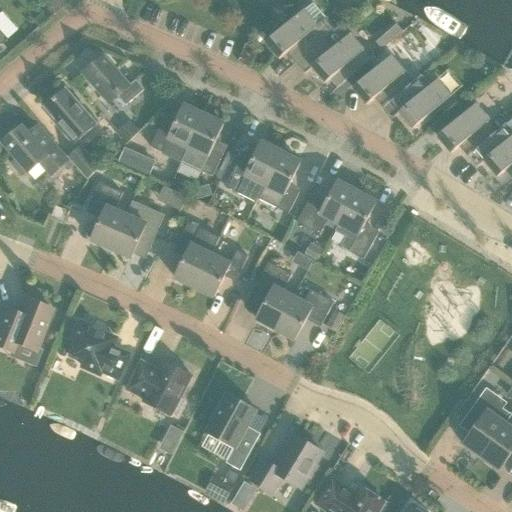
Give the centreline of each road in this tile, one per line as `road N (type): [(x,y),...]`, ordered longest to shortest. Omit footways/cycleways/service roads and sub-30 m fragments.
road 1 (residential): [(491,511),(333,398),(199,326),(0,249)]
road 2 (residential): [(511,224),(262,84),(90,8)]
